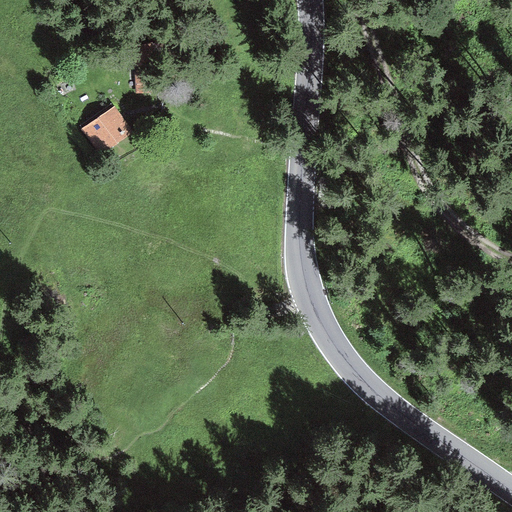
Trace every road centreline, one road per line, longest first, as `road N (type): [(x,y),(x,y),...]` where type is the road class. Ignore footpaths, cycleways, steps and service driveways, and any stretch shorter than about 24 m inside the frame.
road 1 (tertiary): [(511,491),(348,370),(308,314),(293,248),(307,0)]
road 2 (track): [(511,263),(445,218),(399,168),(361,105),(351,27),(327,0)]
